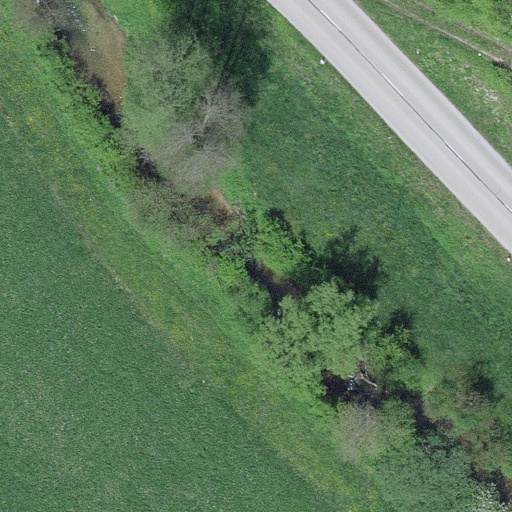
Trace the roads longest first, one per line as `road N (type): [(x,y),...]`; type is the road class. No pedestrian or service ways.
road 1 (secondary): [(511,210),(309,0)]
road 2 (track): [(511,58),(400,0)]
